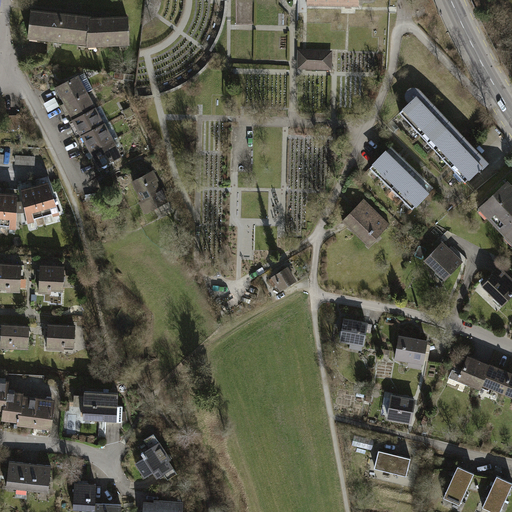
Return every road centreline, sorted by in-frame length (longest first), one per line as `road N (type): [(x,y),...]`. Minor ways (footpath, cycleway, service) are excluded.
road 1 (residential): [(3,69),(32,97),(77,188),(73,196)]
road 2 (residential): [(0,440),(104,455),(130,490)]
road 3 (primary): [(450,0),(511,113)]
